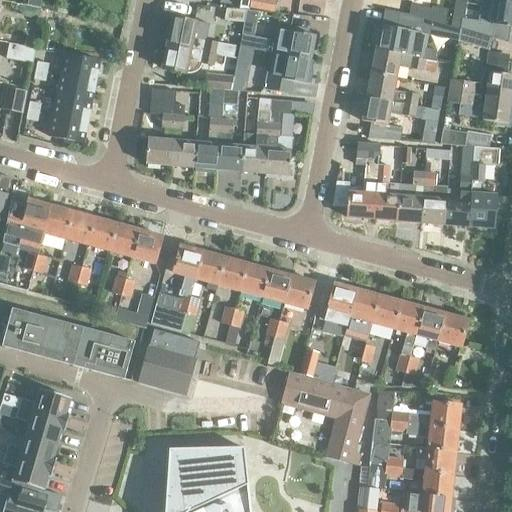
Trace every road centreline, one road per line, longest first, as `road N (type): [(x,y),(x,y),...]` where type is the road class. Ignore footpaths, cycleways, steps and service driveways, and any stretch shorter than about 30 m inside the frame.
road 1 (residential): [(308,235),(353,0)]
road 2 (residential): [(511,290),(308,235)]
road 3 (residential): [(308,235),(115,183)]
road 4 (residential): [(490,511),(511,316)]
road 5 (residential): [(115,183),(150,0)]
road 6 (residential): [(109,387),(72,511)]
